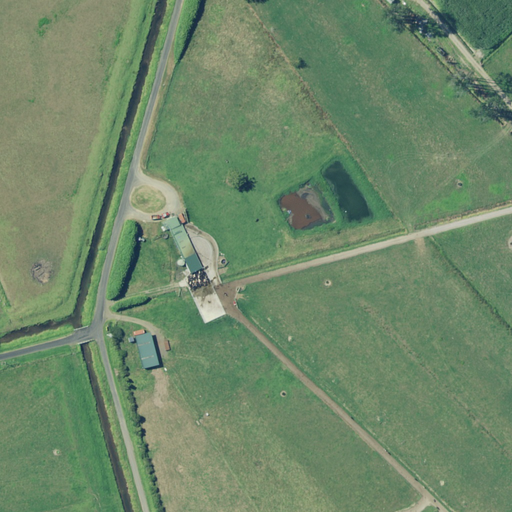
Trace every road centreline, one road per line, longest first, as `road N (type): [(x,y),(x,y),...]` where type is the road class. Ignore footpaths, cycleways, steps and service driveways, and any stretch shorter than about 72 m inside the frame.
road 1 (unclassified): [(182,0),(103,285),(98,331)]
road 2 (unclassified): [(98,331),(145,511)]
